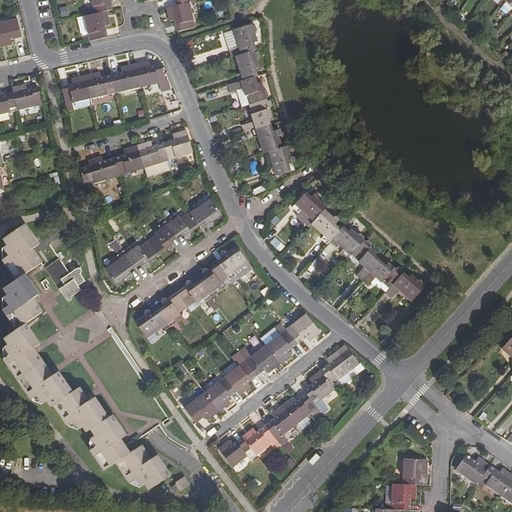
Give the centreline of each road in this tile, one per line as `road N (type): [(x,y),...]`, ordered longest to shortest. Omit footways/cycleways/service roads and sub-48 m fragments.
road 1 (residential): [(0,469),(80,481),(96,499),(221,505),(228,511)]
road 2 (residential): [(52,60),(153,41),(169,53),(194,114)]
road 3 (residential): [(197,446),(343,330)]
road 4 (unclassified): [(404,380),(284,511)]
road 5 (residential): [(110,316),(241,222)]
road 6 (unclassified): [(511,261),(404,380)]
road 7 (residential): [(241,222),(279,275),(343,330)]
road 8 (residential): [(65,155),(194,114)]
